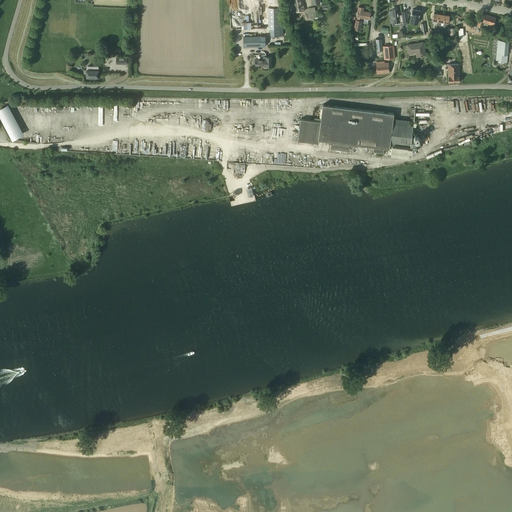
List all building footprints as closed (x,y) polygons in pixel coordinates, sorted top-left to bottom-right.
[(304,11),(301,0),(290,0),(293,13),(304,11)] [(269,28),(271,28),(271,36),(283,36),(283,28),(283,6),(269,7),(269,28)] [(357,20),(356,20),(354,29),(360,30),(362,19),(369,20),(370,13),(362,12),(363,8),(358,7),(358,11),(357,11),(356,17),(357,18),(357,20)] [(390,24),(399,22),(397,8),(392,9),(392,10),(389,11),(389,14),(390,24)] [(420,11),(412,10),(411,16),(412,16),(411,22),(412,23),(416,24),(416,23),(418,23),(419,17),(420,11)] [(496,18),(485,14),(483,22),(493,26),(496,18)] [(265,36),(243,36),(243,47),(252,47),(265,46),(265,36)] [(509,41),(498,40),(496,62),(507,63),(509,41)] [(425,56),(423,42),(407,45),(408,53),(418,52),(418,57),(425,56)] [(395,58),(394,45),(383,46),(384,59),(395,58)] [(255,59),(255,66),(266,66),(271,67),(272,57),(265,57),(265,56),(261,55),(261,59),(255,59)] [(389,73),(388,63),(376,64),(377,74),(389,73)] [(459,82),(458,64),(448,64),(449,83),(459,82)] [(98,66),(88,66),(87,67),(86,70),(84,70),(84,74),(86,74),(86,78),(98,78),(98,70),(99,70),(99,67),(98,66)] [(394,113),(323,104),(321,121),(300,119),(298,140),(318,143),(319,139),(329,140),(328,144),(331,144),(330,148),(349,150),(350,146),(354,147),(354,143),(369,145),(369,146),(374,146),(373,151),(383,152),(384,147),(388,148),(389,148),(390,147),(392,148),(391,154),(408,156),(409,153),(412,153),(413,148),(410,147),(413,125),(409,125),(409,121),(401,120),(401,117),(395,116),(394,123),(393,123),(394,113)] [(22,133),(8,106),(0,110),(0,112),(13,137),(22,133)]
